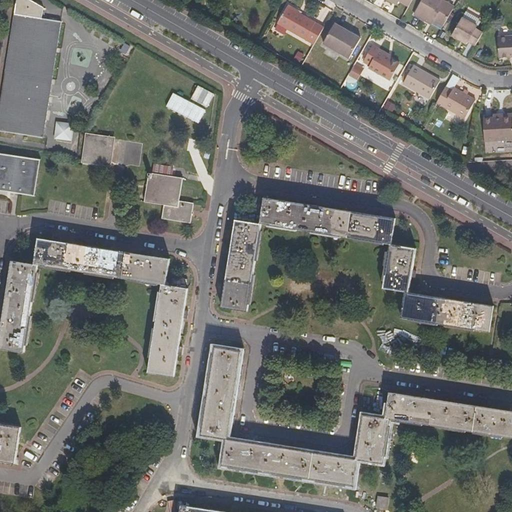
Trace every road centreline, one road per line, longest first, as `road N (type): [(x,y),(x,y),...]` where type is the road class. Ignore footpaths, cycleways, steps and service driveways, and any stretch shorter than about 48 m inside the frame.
road 1 (tertiary): [(493,212),(249,72)]
road 2 (residential): [(184,402),(106,381),(89,391),(29,479),(0,474)]
road 3 (residential): [(345,0),(474,73),(511,76)]
road 4 (residential): [(249,72),(209,248)]
road 5 (residential): [(354,348),(382,374),(511,394)]
road 6 (residential): [(173,469),(194,492),(328,511)]
road 7 (residential): [(209,248),(184,402)]
road 8 (tertiary): [(249,72),(121,0)]
